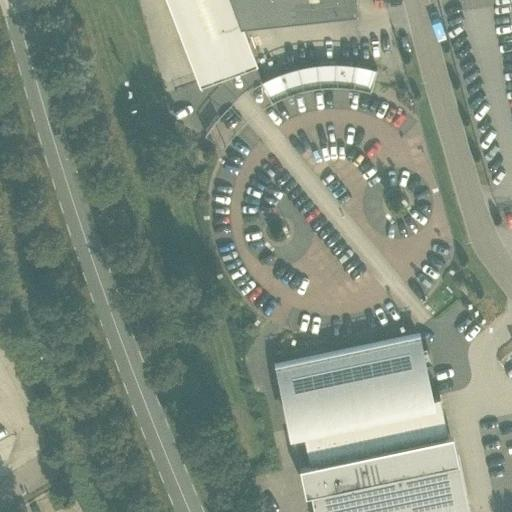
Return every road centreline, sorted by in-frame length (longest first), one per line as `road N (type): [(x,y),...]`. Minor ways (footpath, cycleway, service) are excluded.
road 1 (secondary): [(189,511),(77,218),(12,0)]
road 2 (unclassified): [(511,282),(480,238),(415,0)]
